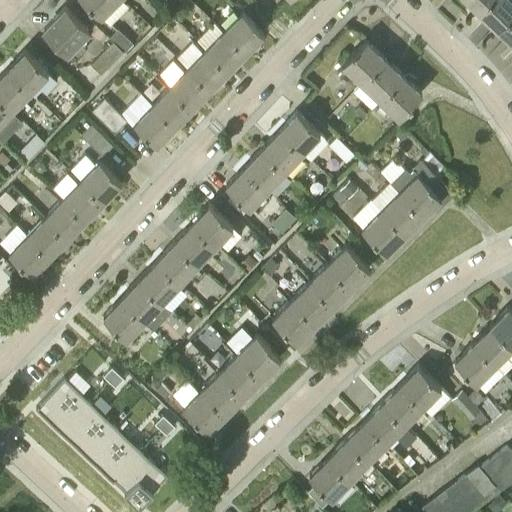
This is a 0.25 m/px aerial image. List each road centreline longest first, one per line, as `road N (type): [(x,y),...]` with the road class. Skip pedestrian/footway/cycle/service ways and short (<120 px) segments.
road 1 (residential): [(0,363),(331,0)]
road 2 (residential): [(191,511),(372,336),(467,265),(511,243)]
road 3 (residential): [(511,124),(399,0)]
